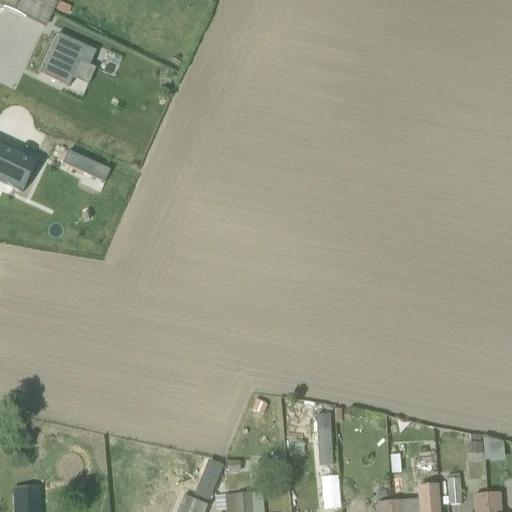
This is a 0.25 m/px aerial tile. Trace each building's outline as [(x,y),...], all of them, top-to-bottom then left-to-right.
[(0,0),(0,8),(43,28),(56,0),(0,0)] [(87,87),(95,70),(89,67),(96,53),(57,35),(39,75),(68,88),(72,80),(87,87)] [(34,164),(35,163),(0,146),(0,184),(20,194),(21,192),(34,164)] [(67,153),(61,165),(81,175),(87,162),(67,153)] [(321,431),(325,408),(288,402),(284,425),(295,426),(292,440),(318,445),(321,431)] [(502,459),(501,440),(482,441),(483,460),(502,459)] [(470,488),(484,487),(483,444),(469,444),(470,488)] [(209,458),(204,469),(217,475),(222,464),(209,458)] [(387,477),(388,497),(403,497),(402,477),(387,477)] [(437,506),(436,480),(421,481),(422,506),(437,506)] [(448,507),(462,506),(460,480),(446,481),(447,498),(439,499),(440,506),(448,506),(448,507)] [(40,511),(40,489),(11,490),(11,511),(40,511)] [(224,511),(249,511),(249,495),(224,497),(224,511)] [(500,511),(499,495),(486,496),(487,511),(500,511)] [(487,511),(486,496),(474,497),(474,511),(487,511)] [(182,501),(177,511),(204,511),(206,510),(182,501)] [(390,503),(390,511),(403,511),(402,502),(390,503)] [(390,511),(390,503),(377,504),(377,511),(390,511)]
